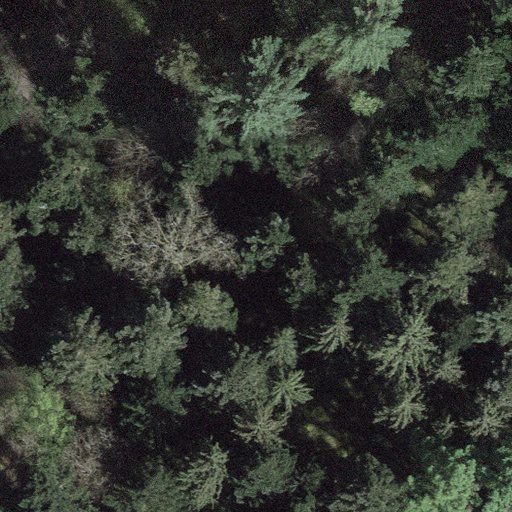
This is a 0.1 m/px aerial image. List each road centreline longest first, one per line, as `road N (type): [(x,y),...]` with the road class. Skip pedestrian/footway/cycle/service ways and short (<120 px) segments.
road 1 (track): [(0,362),(155,511)]
road 2 (track): [(59,0),(0,106)]
